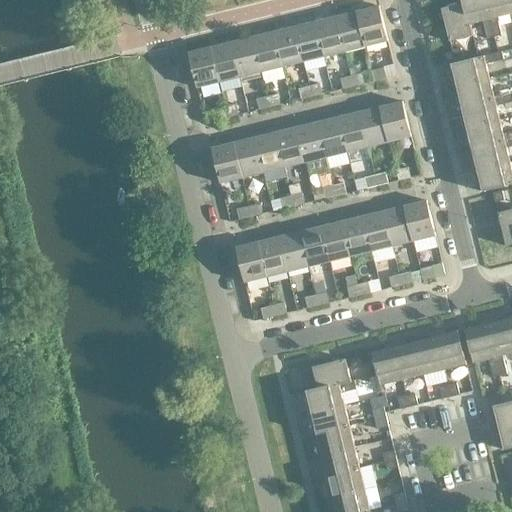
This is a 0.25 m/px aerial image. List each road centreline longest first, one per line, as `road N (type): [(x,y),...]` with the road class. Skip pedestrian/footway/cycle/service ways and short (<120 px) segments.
road 1 (residential): [(143,0),(234,358)]
road 2 (residential): [(404,0),(475,297)]
road 3 (residential): [(234,358),(475,297)]
road 4 (residential): [(234,358),(272,511)]
